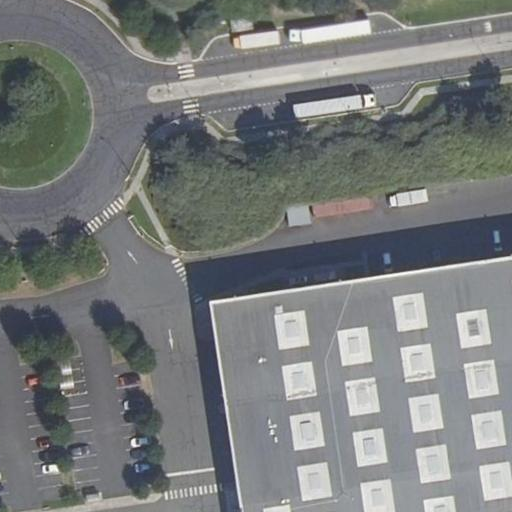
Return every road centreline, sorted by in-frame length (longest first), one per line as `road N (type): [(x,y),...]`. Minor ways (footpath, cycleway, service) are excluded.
road 1 (unclassified): [(511,22),(111,81)]
road 2 (unclassified): [(116,127),(192,107),(511,59)]
road 3 (unclassified): [(150,276),(187,282),(308,233),(511,197)]
road 4 (unclassified): [(199,511),(172,337),(150,276)]
road 5 (unclassified): [(150,276),(139,297),(122,305),(0,322)]
road 6 (unclassified): [(111,81),(84,41),(44,20),(10,17)]
